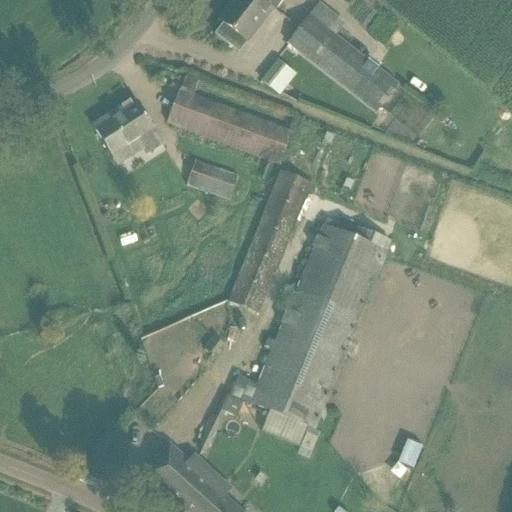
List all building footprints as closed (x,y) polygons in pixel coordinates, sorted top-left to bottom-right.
[(222,25),(214,35),(237,54),(245,43),(243,41),(270,8),(274,12),(275,11),(260,0),(235,0),(233,3),(236,6),(222,25)] [(260,0),(275,11),(283,0),(260,0)] [(282,44),(294,27),(277,14),(264,31),(282,44)] [(287,46),(375,115),(397,87),(309,18),(287,46)] [(256,81),(263,87),(281,68),(274,62),(256,81)] [(282,65),(267,89),(279,97),(294,73),(282,65)] [(166,124),(277,166),(289,135),(178,93),(166,124)] [(92,128),(116,166),(144,149),(147,155),(161,146),(136,106),(116,119),(113,114),(92,128)] [(185,188),(227,202),(235,178),(194,164),(185,188)] [(228,304),(257,316),(310,186),(281,174),(228,304)] [(323,228),(320,227),(249,405),(315,432),(387,254),(386,253),(390,243),(356,229),(355,233),(326,221),(323,228)] [(140,478),(178,511),(180,511),(181,511),(182,511),(237,511),(212,490),(219,482),(193,458),(187,464),(168,447),(140,478)]
